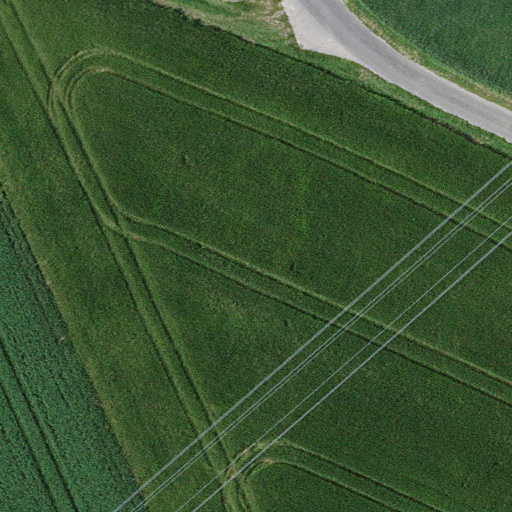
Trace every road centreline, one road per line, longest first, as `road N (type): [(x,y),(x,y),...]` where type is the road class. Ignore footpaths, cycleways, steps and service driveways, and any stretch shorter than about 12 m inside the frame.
road 1 (unclassified): [(313,0),(337,47),(511,131)]
road 2 (track): [(337,47),(216,0)]
